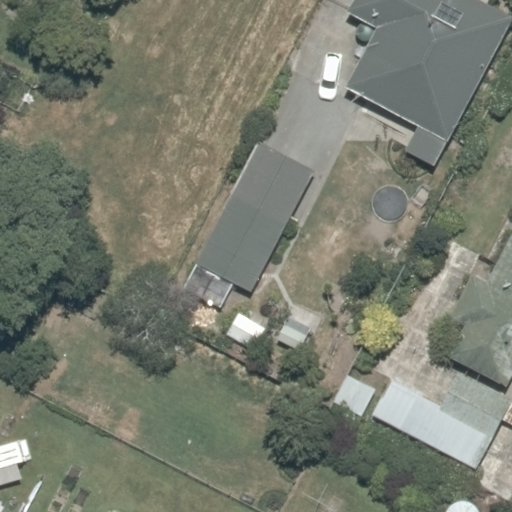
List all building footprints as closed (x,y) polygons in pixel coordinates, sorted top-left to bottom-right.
[(511,15),(480,0),(359,0),(353,13),(381,28),(349,91),(422,127),(409,152),(436,166),(511,15)] [(224,308),(236,283),(253,291),(313,166),(260,144),(201,266),(189,291),(224,308)] [(511,233),(490,279),(477,272),(453,320),(464,325),(449,356),(508,385),(511,377),(511,233)] [(380,389),(348,370),(329,403),(362,422),(380,389)] [(511,401),(458,374),(443,404),(392,378),(373,415),(476,468),(511,401)]
